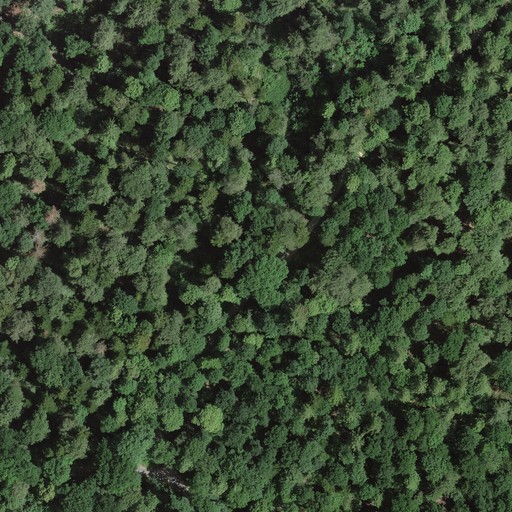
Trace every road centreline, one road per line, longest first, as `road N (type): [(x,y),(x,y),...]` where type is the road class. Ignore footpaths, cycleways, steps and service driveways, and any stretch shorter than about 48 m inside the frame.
road 1 (track): [(499,0),(299,209),(258,275),(227,369),(167,480)]
road 2 (unclassified): [(209,511),(180,487),(144,473),(0,478)]
